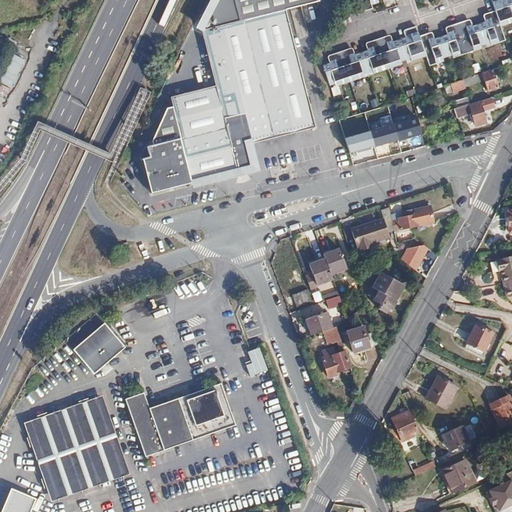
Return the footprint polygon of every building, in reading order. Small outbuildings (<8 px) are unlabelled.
[(315,0),(216,0),(199,33),(214,88),(169,100),(171,109),(169,111),(150,141),(152,147),(146,148),(149,158),(141,161),(150,196),(191,185),(191,184),(229,174),(232,175),(235,175),(237,175),(241,175),(246,173),(249,170),(251,168),(245,146),(313,128),(282,11),(316,2),(315,0)] [(492,0),(497,14),(503,29),(511,25),(511,0),(508,2),(507,1),(501,3),(500,0),(492,0)] [(481,28),(487,45),(492,44),(493,48),(507,43),(503,29),(497,14),(491,16),(492,21),(487,23),(487,25),(481,28)] [(470,52),(475,51),(468,30),(467,24),(465,19),(459,21),(470,52)] [(456,57),(470,52),(459,21),(452,23),(453,28),(448,31),(448,32),(443,34),(450,56),(456,54),(456,57)] [(475,51),(476,54),(484,51),(482,47),(487,45),(481,28),(476,29),(475,27),(468,30),(475,51)] [(416,61),(430,57),(422,33),(420,30),(411,33),(407,34),(408,37),(401,39),(409,60),(415,58),(416,61)] [(444,58),(450,56),(443,34),(435,37),(434,35),(430,37),(427,31),(422,33),(430,57),(432,65),(445,60),(444,58)] [(376,45),(382,43),(389,40),(388,36),(374,41),(376,45)] [(382,43),(392,69),(405,65),(404,61),(409,60),(401,39),(397,40),(396,38),(389,40),(382,43)] [(364,51),(371,72),(377,70),(379,74),(392,69),(382,43),(376,45),(369,47),(371,49),(364,51)] [(336,54),(338,58),(343,56),(352,53),(350,49),(336,54)] [(343,56),(353,83),(367,78),(366,74),(371,72),(364,51),(360,53),(359,50),(352,53),(343,56)] [(14,54),(0,82),(14,89),(28,61),(14,54)] [(338,58),(329,61),(331,66),(326,67),(333,84),(337,83),(340,87),(353,83),(343,56),(338,58)] [(477,74),(465,78),(468,86),(484,80),(487,91),(498,88),(492,69),(477,74)] [(450,84),(452,91),(453,93),(465,89),(464,87),(462,79),(450,84)] [(344,112),(341,103),(334,106),(337,114),(344,112)] [(469,103),(447,110),(449,117),(458,114),(459,116),(468,114),(470,119),(472,118),(474,125),(485,122),(479,103),(470,105),(469,103)] [(401,140),(397,124),(376,129),(380,145),(401,140)] [(467,127),(469,134),(480,131),(478,125),(467,127)] [(390,219),(392,230),(416,225),(430,221),(426,206),(398,213),(400,217),(390,219)] [(373,241),(388,236),(386,232),(381,218),(362,225),(363,228),(351,233),(358,253),(375,247),(373,241)] [(345,266),(336,245),(321,252),(322,257),(307,263),(315,283),(331,277),(329,272),(345,266)] [(405,249),(399,258),(416,270),(427,249),(423,245),(405,249)] [(494,257),(492,257),(493,265),(494,265),(497,293),(511,290),(511,253),(494,255),(494,257)] [(381,272),(390,276),(392,271),(383,267),(381,272)] [(402,282),(397,280),(390,276),(381,272),(373,288),(379,290),(375,300),(391,307),(404,283),(402,282)] [(307,288),(283,298),(288,310),(311,301),(307,288)] [(333,304),(331,297),(318,302),(321,308),(333,304)] [(304,318),(310,335),(320,331),(330,327),(323,310),(304,318)] [(367,341),(363,332),(359,321),(344,327),(351,347),(367,341)] [(105,323),(73,350),(93,374),(126,348),(105,323)] [(483,351),(491,332),(475,324),(467,343),(483,351)] [(330,327),(320,331),(324,341),(337,336),(333,326),(330,327)] [(377,337),(373,328),(363,332),(367,341),(377,337)] [(245,350),(248,362),(243,364),(247,376),(266,370),(258,346),(245,350)] [(338,372),(350,367),(343,351),(335,354),(333,350),(323,354),(326,361),(322,363),(328,377),(338,373),(338,372)] [(438,405),(450,383),(437,376),(425,398),(438,405)] [(237,426),(223,385),(151,410),(165,450),(237,426)] [(151,410),(145,392),(125,399),(145,457),(165,450),(151,410)] [(133,474),(104,395),(27,423),(53,502),(133,474)] [(511,422),(511,403),(510,399),(491,408),(500,428),(511,422)] [(415,424),(408,409),(391,418),(398,432),(415,424)] [(389,420),(386,421),(393,435),(395,434),(389,420)] [(393,435),(386,421),(383,423),(389,436),(393,435)] [(463,426),(444,435),(451,451),(470,443),(463,426)] [(403,439),(397,442),(402,452),(408,449),(403,439)] [(452,492),(475,481),(465,459),(442,470),(452,492)] [(412,471),(414,476),(418,474),(435,466),(432,461),(412,471)] [(0,501),(0,511),(29,511),(35,498),(5,487),(0,501)]
